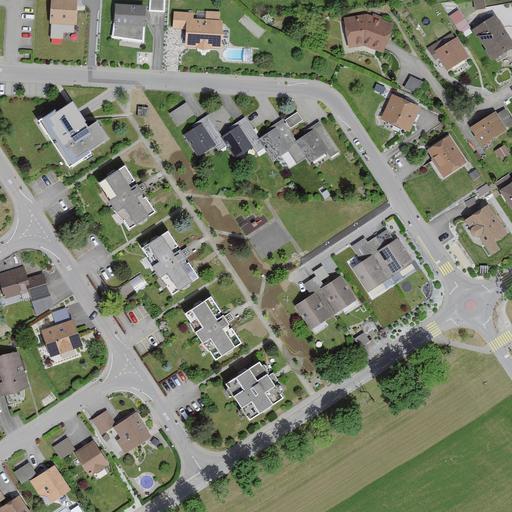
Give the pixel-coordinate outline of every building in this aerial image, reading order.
[(74,26),(75,0),(49,0),(49,24),(74,26)] [(163,13),(163,0),(148,0),(148,13),(163,13)] [(483,0),(473,2),(474,11),(484,9),(483,0)] [(237,7),(232,4),(228,9),(232,13),(237,7)] [(113,6),(112,39),(141,43),(143,7),(113,6)] [(468,29),(457,12),(448,18),(460,35),(468,29)] [(219,23),(219,14),(205,13),(204,22),(192,21),(192,15),(173,14),(172,31),(185,32),(184,49),(220,51),(221,23),(219,23)] [(347,50),(363,47),(383,55),(393,26),(366,16),(343,20),(347,50)] [(511,48),(511,46),(495,18),(472,32),(491,62),(511,48)] [(467,59),(455,40),(435,53),(447,72),(467,59)] [(419,84),(409,79),(404,89),(414,94),(419,84)] [(419,109),(391,96),(380,121),(408,134),(419,109)] [(86,128),(71,104),(38,124),(66,168),(108,142),(96,122),(86,128)] [(193,116),(185,105),(170,115),(177,126),(193,116)] [(230,118),(222,107),(209,116),(218,127),(230,118)] [(148,117),(148,108),(138,108),(138,117),(148,117)] [(496,117),(494,114),(469,129),(480,147),(506,132),(504,129),(511,124),(504,112),(496,117)] [(285,122),(291,131),(302,123),(296,115),(285,122)] [(195,126),(196,128),(183,137),(193,152),(197,159),(213,148),(216,154),(226,147),(220,139),(206,118),(195,126)] [(232,128),(234,130),(220,139),(226,147),(235,161),(250,151),(254,156),(264,149),(258,141),(244,120),(232,128)] [(270,130),(271,132),(258,141),(264,149),(273,163),(288,153),(296,165),(306,158),(295,143),(281,122),(270,130)] [(307,131),(309,134),(295,143),(306,158),(310,165),(325,154),(329,160),(339,153),(319,124),(307,131)] [(465,165),(447,138),(425,153),(443,180),(465,165)] [(509,156),(503,148),(494,154),(500,162),(509,156)] [(154,214),(123,169),(97,187),(127,232),(154,214)] [(478,179),(475,173),(468,177),(472,182),(478,179)] [(511,183),(498,192),(511,213),(511,183)] [(489,193),(485,187),(477,192),(480,198),(489,193)] [(507,236),(488,207),(463,223),(475,240),(477,239),(490,258),(499,252),(494,245),(507,236)] [(198,279),(167,234),(141,252),(171,297),(198,279)] [(413,265),(397,241),(380,251),(374,242),(361,250),(367,260),(351,270),(367,295),(413,265)] [(26,280),(22,268),(0,275),(0,287),(4,300),(27,292),(30,301),(48,295),(42,275),(26,280)] [(140,272),(130,278),(135,289),(146,283),(140,272)] [(355,302),(339,277),(322,288),(316,278),(303,287),(309,297),(293,307),(309,331),(355,302)] [(238,344),(208,299),(181,317),(212,362),(238,344)] [(67,305),(51,310),(54,319),(70,314),(67,305)] [(80,348),(71,322),(41,333),(50,359),(80,348)] [(0,397),(27,390),(18,355),(0,359),(0,397)] [(282,399),(257,363),(223,386),(248,422),(282,399)] [(286,383),(278,388),(284,399),(292,394),(286,383)] [(91,422),(100,435),(114,426),(105,413),(91,422)] [(150,439),(134,415),(112,430),(119,440),(116,442),(125,455),(150,439)] [(74,452),(65,439),(52,448),(60,460),(74,452)] [(107,466),(91,443),(73,455),(89,478),(107,466)] [(14,473),(21,484),(35,475),(28,464),(14,473)] [(29,482),(38,497),(47,497),(50,503),(69,492),(54,467),(29,482)] [(27,511),(17,497),(0,508),(0,510),(1,511),(27,511)] [(75,511),(85,511),(81,503),(73,507),(75,511)]
